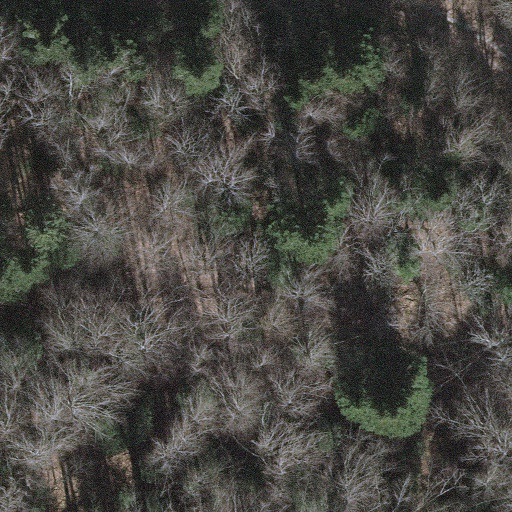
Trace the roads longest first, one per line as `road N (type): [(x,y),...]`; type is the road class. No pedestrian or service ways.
road 1 (track): [(511,346),(393,329),(310,290),(226,272),(0,294)]
road 2 (track): [(511,64),(471,30),(411,0)]
